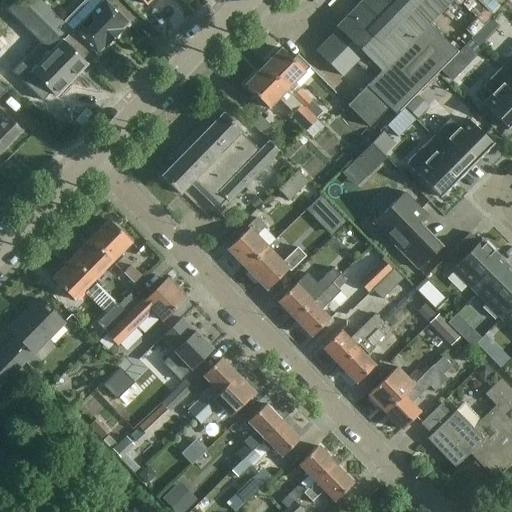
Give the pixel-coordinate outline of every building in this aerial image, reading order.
[(21,0),(62,40),(81,59),(91,49),(96,54),(128,22),(105,0),(101,0),(83,0),(62,22),(40,0),(21,0)] [(394,114),(456,51),(428,24),(450,0),(361,0),(336,26),(337,28),(316,50),(342,76),(363,53),(380,70),(346,105),(368,126),(387,107),(394,114)] [(25,6),(15,17),(42,43),(52,33),(25,6)] [(81,59),(62,40),(30,71),(54,95),(86,64),(81,59)] [(280,48),(262,66),(303,107),(310,101),(293,83),(310,67),(298,54),(292,60),(280,48)] [(511,54),(499,68),(511,80),(511,54)] [(303,107),(262,66),(244,84),(255,96),(251,101),(263,113),(277,99),(292,113),(290,115),(305,130),(315,120),(303,108),(303,107)] [(511,80),(499,68),(482,85),(492,94),(482,104),(508,129),(511,124),(511,80)] [(0,150),(21,130),(0,108),(0,150)] [(219,193),(223,197),(229,203),(279,152),(269,142),(260,151),(241,132),(218,109),(169,158),(174,162),(160,176),(179,195),(190,184),(203,196),(222,176),(229,183),(219,193)] [(261,117),(252,126),(269,142),(277,133),(261,117)] [(449,119),(432,136),(461,165),(470,156),(475,161),(492,144),(467,119),(458,128),(449,119)] [(461,165),(432,136),(415,153),(424,163),(415,172),(440,197),(457,179),(452,174),(461,165)] [(289,200),(308,182),(297,171),(278,189),(289,200)] [(427,215),(403,192),(372,222),(417,269),(440,246),(441,247),(442,246),(419,222),(427,215)] [(227,250),(245,268),(267,246),(255,234),(264,225),(257,217),(248,226),(249,228),(227,250)] [(108,219),(89,238),(115,264),(122,257),(119,254),(131,241),(108,219)] [(451,269),(475,294),(506,262),(478,235),(477,236),(480,239),(451,269)] [(89,238),(70,258),(93,280),(103,269),(107,273),(115,264),(89,238)] [(267,246),(245,268),(266,290),(288,269),(290,271),(305,256),(297,247),(282,262),(267,246)] [(96,283),(93,280),(70,258),(51,277),(74,300),(85,289),(88,292),(96,283)] [(382,260),(358,283),(367,292),(391,269),(382,260)] [(511,268),(506,262),(475,294),(500,318),(511,305),(511,268)] [(130,265),(123,273),(134,283),(141,276),(130,265)] [(277,302),(294,319),(339,275),(333,269),(315,286),(314,285),(307,291),(298,282),(277,302)] [(394,270),(372,290),(382,299),(403,279),(394,270)] [(123,273),(116,280),(126,290),(134,283),(123,273)] [(339,275),(294,319),(311,337),(329,319),(321,310),(340,291),(337,288),(344,281),(339,275)] [(161,321),(184,298),(166,279),(143,302),(141,299),(105,334),(116,345),(151,311),(161,321)] [(110,312),(117,305),(104,291),(97,299),(110,312)] [(33,352),(63,323),(38,298),(8,328),(33,352)] [(511,305),(500,318),(511,329),(511,305)] [(322,348),(339,365),(377,329),(383,323),(375,315),(349,339),(340,330),(322,348)] [(459,337),(437,315),(428,325),(449,347),(459,337)] [(191,369),(211,350),(181,318),(161,338),(191,369)] [(377,329),(339,365),(356,383),(374,365),(365,356),(374,348),(372,346),(383,335),(377,329)] [(8,344),(0,351),(0,360),(13,373),(25,361),(19,355),(8,344)] [(185,412),(192,418),(217,394),(236,375),(220,358),(202,376),(210,384),(198,397),(199,398),(185,412)] [(0,360),(0,383),(1,385),(13,373),(0,360)] [(367,394),(384,412),(428,369),(424,365),(417,372),(414,369),(407,376),(397,366),(367,394)] [(428,369),(384,412),(401,430),(419,412),(410,403),(429,385),(435,391),(447,380),(432,365),(428,369)] [(120,368),(102,384),(116,399),(134,382),(120,368)] [(217,394),(192,418),(198,425),(212,412),(215,414),(220,409),(229,417),(254,393),(236,375),(217,394)] [(495,435),(473,456),(493,478),(511,460),(511,423),(503,415),(511,406),(511,391),(500,379),(484,394),(494,405),(480,419),(495,435)] [(192,389),(184,381),(160,405),(129,436),(134,442),(142,433),(144,435),(167,412),(168,413),(192,389)] [(470,453),(473,456),(495,435),(480,419),(472,428),(455,411),(451,415),(440,404),(420,424),(431,434),(426,439),(454,468),(470,453)] [(253,434),(261,441),(281,421),(265,405),(247,422),(256,431),(253,434)] [(281,421),(261,441),(270,451),(272,448),(281,457),(299,439),(281,421)] [(234,454),(241,460),(251,450),(245,444),(234,454)] [(279,503),(285,509),(314,480),(333,463),(317,446),(298,464),(308,475),(279,503)] [(251,450),(241,460),(241,461),(230,471),(237,478),(258,457),(251,450)] [(286,509),(282,511),(302,511),(304,511),(294,501),(303,492),(312,500),(323,489),(334,501),(353,483),(333,463),(314,480),(285,509),(286,509)] [(235,494),(243,503),(261,486),(252,477),(235,494)]
